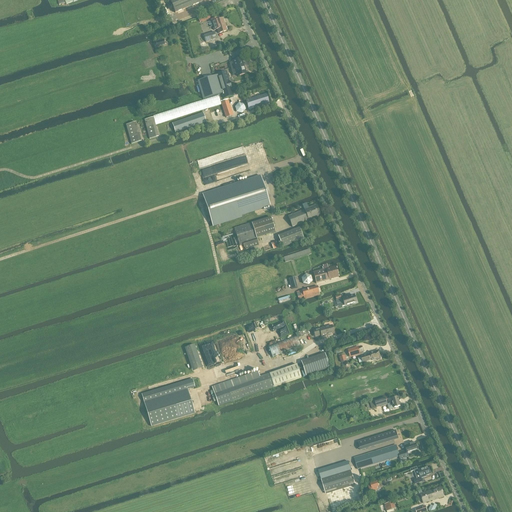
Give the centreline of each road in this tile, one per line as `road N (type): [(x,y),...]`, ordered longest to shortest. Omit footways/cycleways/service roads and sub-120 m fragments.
road 1 (residential): [(465,511),(237,0)]
road 2 (secondary): [(490,511),(263,0)]
road 3 (track): [(218,274),(197,195),(0,259)]
